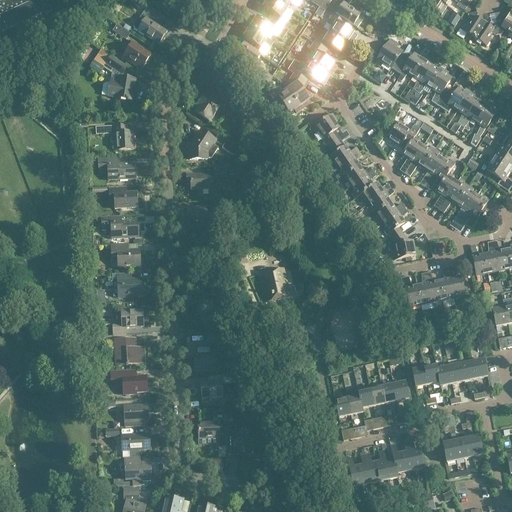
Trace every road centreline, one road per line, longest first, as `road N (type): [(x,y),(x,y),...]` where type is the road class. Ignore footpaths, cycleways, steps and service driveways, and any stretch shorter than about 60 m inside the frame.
road 1 (residential): [(164,122),(183,465),(195,478),(273,495),(286,511)]
road 2 (residential): [(331,451),(314,372),(325,296),(357,265),(420,266),(462,243)]
road 3 (residential): [(339,101),(428,222),(462,243)]
road 4 (residential): [(331,451),(483,405)]
road 5 (residential): [(511,88),(393,4)]
road 6 (residential): [(218,17),(195,26),(166,66),(164,122)]
road 7 (residential): [(463,142),(354,73)]
road 8 (unknown): [(317,328),(256,294),(242,243)]
